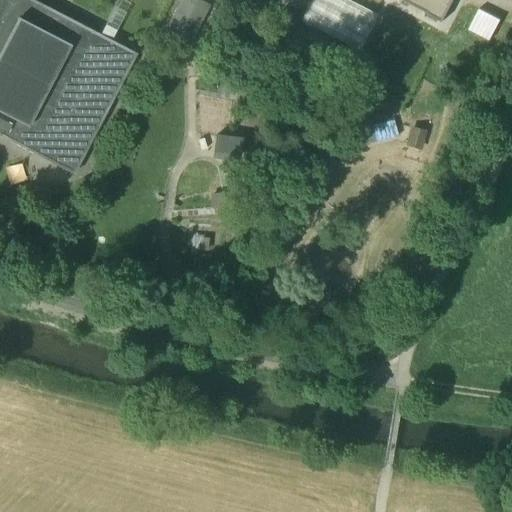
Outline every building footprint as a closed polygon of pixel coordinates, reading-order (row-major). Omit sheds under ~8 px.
[(137,54),(33,0),(0,0),(0,135),(74,175),(137,54)] [(182,0),(162,41),(186,52),(206,9),(187,0),(182,0)] [(313,0),(302,22),(360,51),(378,15),(347,0),(313,0)] [(453,0),(398,0),(442,23),(453,0)] [(367,62),(336,47),(328,62),(359,78),(367,62)] [(421,150),(425,134),(410,130),(406,146),(421,150)] [(201,241),(225,240),(225,222),(203,222),(203,214),(193,214),(193,234),(201,234),(201,241)]
